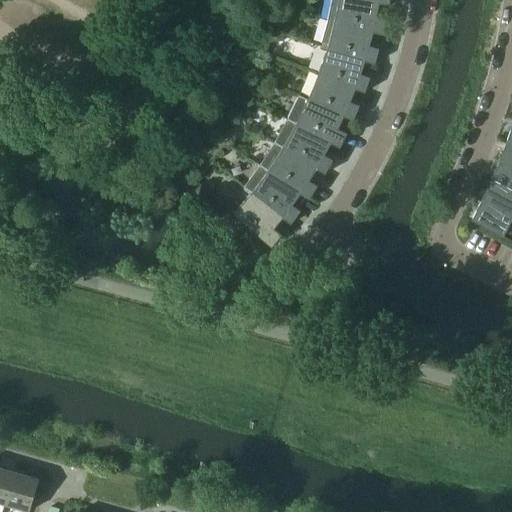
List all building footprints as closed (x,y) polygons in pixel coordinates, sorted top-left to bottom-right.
[(331,0),(327,19),(370,30),(374,31),(384,34),(387,18),(377,16),(380,2),(376,2),(376,1),(370,0),(331,0)] [(320,45),(322,46),(362,58),(362,59),(366,60),(376,63),(380,48),(370,45),(374,31),(370,30),(327,19),(320,45)] [(327,51),(319,73),(352,86),(352,87),(356,88),(366,92),(371,77),(361,73),(366,60),(362,59),(362,58),(322,46),(321,49),(327,51)] [(304,93),(303,96),(341,113),(341,114),(345,115),(354,120),(360,105),(351,101),(356,88),(352,87),(352,86),(319,73),(310,95),(304,93)] [(299,94),(288,118),(328,140),(332,142),(341,147),(348,133),(339,128),(345,115),(341,114),(341,113),(303,96),(299,94)] [(288,118),(275,142),(314,165),(314,166),(317,168),(326,173),(334,159),(325,154),(332,142),(328,140),(288,118)] [(511,141),(508,140),(500,160),(511,164),(511,141)] [(275,142),(260,164),(298,190),(298,191),(301,193),(310,199),(318,185),(310,180),(317,168),(314,166),(314,165),(275,142)] [(511,164),(500,160),(491,180),(511,188),(511,164)] [(260,164),(245,186),(248,188),(281,214),(280,214),(284,217),(292,223),(301,210),(293,204),(301,193),(298,191),(298,190),(260,164)] [(511,188),(491,180),(482,199),(511,213),(511,188)] [(281,214),(248,188),(246,191),(250,195),(235,213),(273,246),(283,234),(275,228),(284,217),(280,214),(281,214)] [(511,219),(511,213),(482,199),(472,219),(504,236),(511,219)] [(2,511),(5,504),(14,471),(0,467),(0,511),(2,511)] [(14,471),(5,504),(30,511),(39,479),(14,471)]
